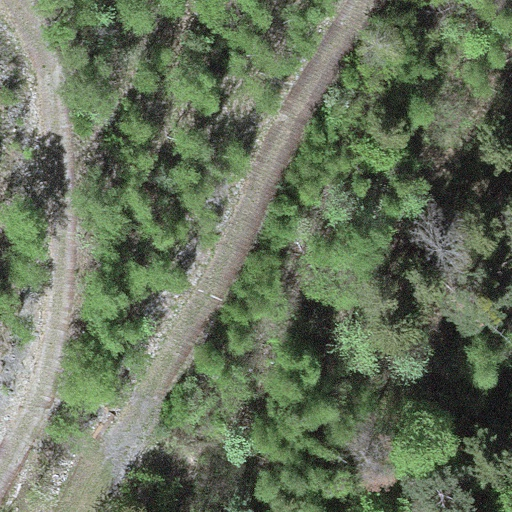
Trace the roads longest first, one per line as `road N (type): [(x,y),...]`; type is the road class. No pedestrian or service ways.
road 1 (track): [(353,0),(88,511)]
road 2 (track): [(0,455),(54,332),(62,234),(48,76),(12,0)]
